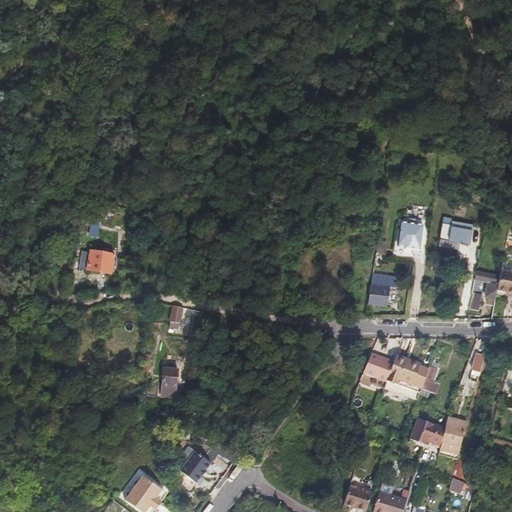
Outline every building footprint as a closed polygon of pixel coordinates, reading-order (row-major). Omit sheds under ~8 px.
[(98,218),(95,218),(92,217),(88,236),(94,237),(98,218)] [(420,257),(421,253),(421,249),(419,248),(422,226),(399,223),(395,253),(420,257)] [(224,282),(228,253),(229,249),(231,249),(232,243),(222,241),(216,278),(214,278),(213,284),(212,289),(215,289),(216,288),(224,289),(224,284),(224,282)] [(375,254),(379,254),(383,255),(384,243),(377,242),(375,254)] [(108,275),(112,256),(88,252),(85,271),(108,275)] [(511,270),(500,269),(499,276),(498,282),(497,289),(511,292),(511,296),(511,297),(511,296),(511,270)] [(485,297),(490,298),(495,299),(498,282),(499,276),(476,270),(475,278),(487,281),(485,297)] [(388,289),(379,287),(370,286),(368,305),(385,307),(388,289)] [(481,295),(477,293),(473,292),(469,305),(469,308),(477,311),(481,295)] [(178,320),(181,307),(174,305),(171,319),(178,320)] [(12,371),(12,366),(13,362),(16,362),(18,336),(21,336),(21,331),(20,331),(20,318),(9,317),(7,353),(6,353),(5,370),(10,371),(12,371)] [(436,391),(439,381),(442,371),(436,369),(441,356),(433,353),(422,387),(436,391)] [(484,355),(475,353),(471,370),(479,372),(484,355)] [(391,366),(392,362),(369,354),(361,374),(385,382),(386,382),(391,366)] [(420,364),(394,355),(392,362),(391,366),(386,382),(395,385),(397,380),(421,389),(428,369),(419,366),(420,364)] [(146,362),(139,361),(136,375),(143,376),(146,362)] [(172,401),(173,399),(174,396),(168,394),(171,381),(158,377),(153,397),(172,401)] [(421,389),(397,380),(395,385),(419,394),(421,389)] [(466,420),(448,416),(445,428),(440,447),(439,451),(456,455),(466,420)] [(440,447),(445,428),(418,419),(411,440),(426,446),(428,443),(440,447)] [(195,485),(210,464),(194,453),(179,474),(195,485)] [(227,463),(221,458),(215,454),(213,453),(208,459),(213,463),(204,476),(214,484),(218,479),(216,478),(227,463)] [(327,494),(336,473),(328,470),(319,490),(327,494)] [(327,494),(332,496),(339,475),(336,473),(327,494)] [(339,475),(332,496),(335,497),(343,477),(339,475)] [(154,511),(167,494),(143,476),(125,501),(140,511),(154,511)] [(472,492),(473,489),(473,487),(462,482),(460,488),(472,492)] [(364,511),(371,493),(350,485),(343,505),(361,511),(364,511)] [(401,511),(404,502),(378,492),(372,511),(401,511)] [(185,497),(181,495),(175,503),(179,506),(185,497)]
